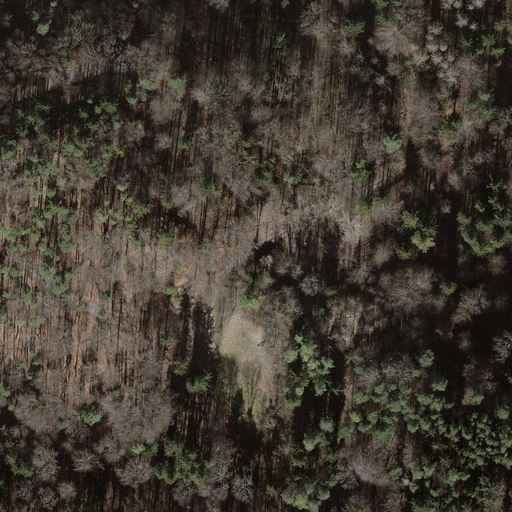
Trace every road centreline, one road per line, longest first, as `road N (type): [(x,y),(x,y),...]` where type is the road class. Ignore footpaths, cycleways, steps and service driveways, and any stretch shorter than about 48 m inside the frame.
road 1 (track): [(511,90),(438,148),(238,258),(216,283),(208,326),(211,511)]
road 2 (track): [(0,101),(105,66),(137,67),(166,90),(275,236)]
road 3 (track): [(338,511),(343,359),(374,331),(511,264)]
road 4 (track): [(211,401),(192,395),(132,327),(47,284),(0,234)]
